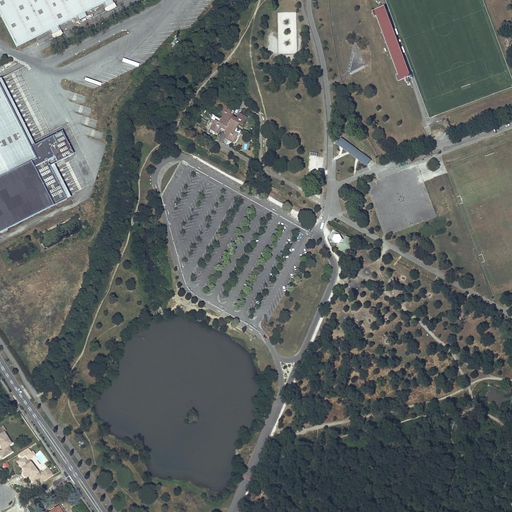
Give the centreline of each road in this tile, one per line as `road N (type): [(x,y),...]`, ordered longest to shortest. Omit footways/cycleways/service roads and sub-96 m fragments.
road 1 (secondary): [(104,511),(0,357)]
road 2 (secondary): [(0,369),(71,474)]
